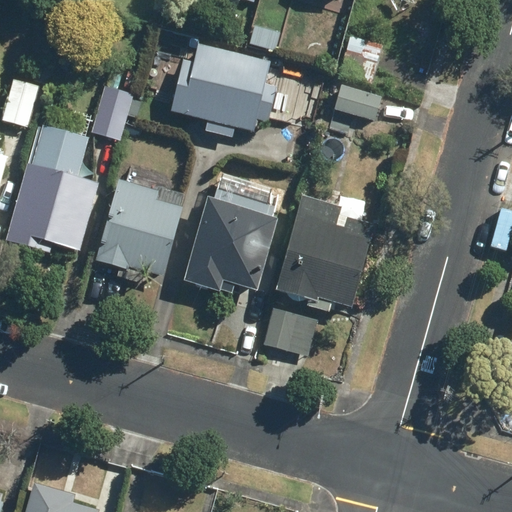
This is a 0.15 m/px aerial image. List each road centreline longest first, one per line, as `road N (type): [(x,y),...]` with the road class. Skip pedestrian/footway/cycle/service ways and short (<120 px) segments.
road 1 (residential): [(389,466),(511,29)]
road 2 (residential): [(389,466),(0,357)]
road 3 (residential): [(511,500),(389,466)]
